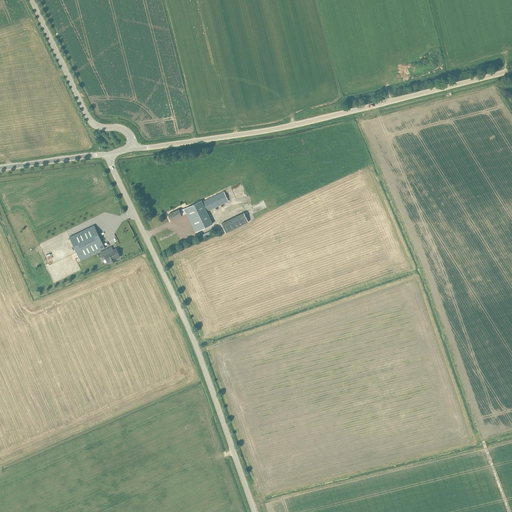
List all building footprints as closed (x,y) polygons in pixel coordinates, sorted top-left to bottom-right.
[(178,210),(173,213),(168,215),(171,221),(181,216),(181,215),(186,212),(195,232),(212,224),(206,212),(228,201),(223,192),(201,203),(201,201),(185,209),(184,208),(179,211),(178,210)] [(244,213),(221,224),(225,233),(248,222),(244,213)] [(98,227),(96,228),(98,234),(112,227),(108,219),(97,224),(98,227)] [(93,225),(69,237),(80,260),(104,248),(93,225)] [(110,246),(99,252),(101,256),(104,254),(107,263),(108,262),(109,263),(117,260),(116,258),(120,256),(116,247),(112,249),(110,246)]
